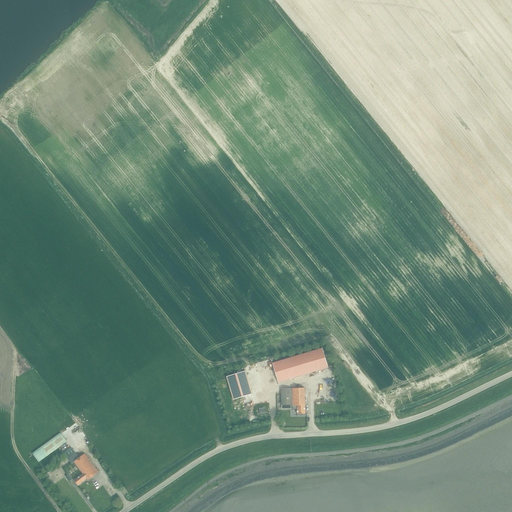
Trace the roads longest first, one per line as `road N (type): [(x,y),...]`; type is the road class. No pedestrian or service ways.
road 1 (unclassified): [(119,511),(218,445),(374,427),(511,373)]
road 2 (unclassified): [(173,511),(212,480),(255,463),(406,446),(511,398)]
